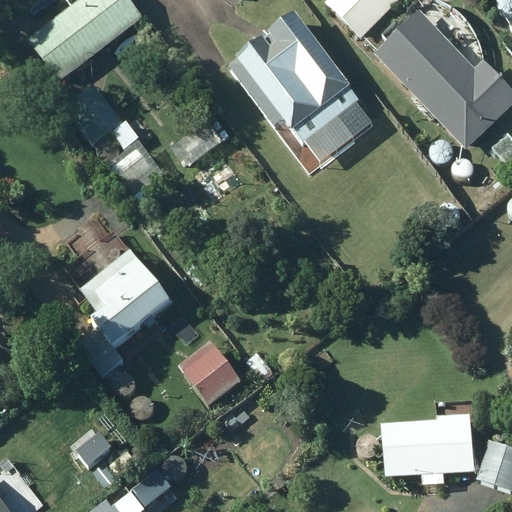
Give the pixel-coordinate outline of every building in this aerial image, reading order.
[(117,0),(97,0),(27,54),(59,95),(142,32),(117,0)] [(387,0),(340,0),(326,15),(360,49),(398,10),(387,0)] [(421,24),(374,71),(394,90),(381,103),(398,120),(411,107),(467,162),(511,117),(511,101),(482,72),(475,79),(421,24)] [(342,37),(332,25),(322,34),(332,46),(342,37)] [(229,82),(275,140),(282,135),(293,147),(297,145),(305,155),(341,126),(339,123),(357,110),(294,31),(229,82)] [(65,118),(92,153),(121,129),(94,95),(65,118)] [(169,151),(184,170),(223,140),(208,121),(169,151)] [(137,149),(123,131),(113,140),(126,157),(137,149)] [(110,175),(124,194),(150,174),(136,155),(110,175)] [(77,354),(102,385),(122,369),(115,361),(169,319),(127,265),(80,303),(102,330),(92,338),(94,341),(77,354)] [(178,378),(208,417),(240,393),(209,353),(178,378)] [(436,442),(380,448),(386,499),(474,488),(469,434),(436,437),(436,442)] [(511,508),(511,465),(494,460),(482,499),(498,504),(511,508)] [(0,511),(9,511),(21,502),(12,490),(0,500),(0,511)] [(110,508),(113,511),(141,511),(143,510),(129,494),(110,508)]
